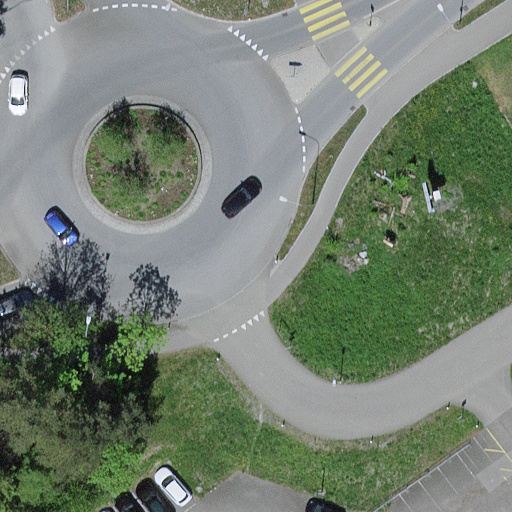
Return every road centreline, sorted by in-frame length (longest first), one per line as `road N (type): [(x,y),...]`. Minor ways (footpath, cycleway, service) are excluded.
road 1 (primary): [(104,265),(168,275),(228,250),(251,225),(270,162)]
road 2 (primary): [(270,162),(367,64),(412,0)]
road 3 (primary): [(403,0),(264,44),(223,68)]
road 4 (primary): [(40,161),(57,222),(104,265)]
